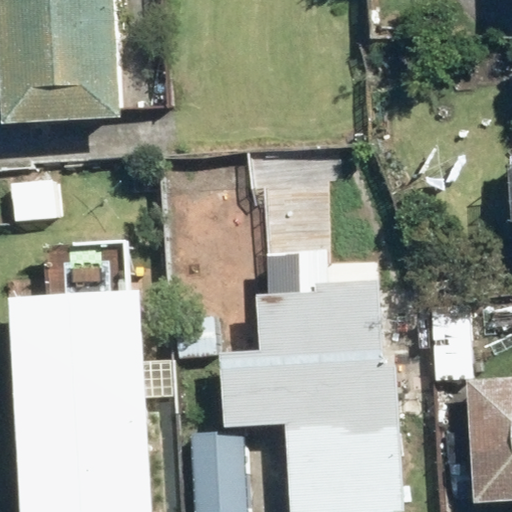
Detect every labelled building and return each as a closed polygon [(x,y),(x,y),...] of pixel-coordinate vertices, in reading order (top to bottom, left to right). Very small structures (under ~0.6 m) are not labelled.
[(18,0),(25,126),(145,119),(138,0),(18,0)] [(239,427),(301,423),(305,511),(395,511),(420,511),(417,466),(446,464),(443,402),(417,403),(415,374),(399,375),(391,242),(318,246),(321,301),(274,304),(277,353),(234,355),(239,427)] [(188,354),(166,355),(163,289),(36,295),(47,511),(173,511),(168,391),(190,390),(188,354)] [(486,309),(445,306),(440,377),(481,380),(486,309)] [(511,379),(487,380),(489,503),(511,502),(511,379)] [(264,511),(265,433),(205,433),(204,511),(264,511)]
